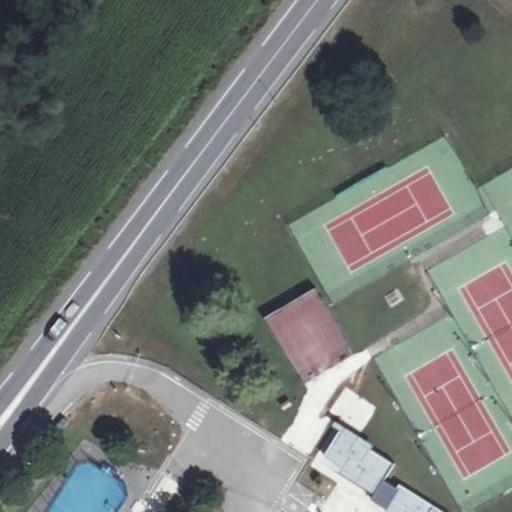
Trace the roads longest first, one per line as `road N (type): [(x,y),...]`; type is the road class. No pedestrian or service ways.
road 1 (unclassified): [(319,0),(96,298)]
road 2 (unclassified): [(0,456),(96,298)]
road 3 (unclassified): [(96,298),(0,409)]
